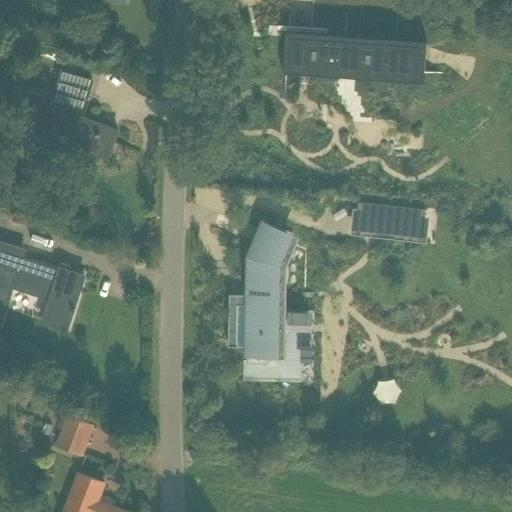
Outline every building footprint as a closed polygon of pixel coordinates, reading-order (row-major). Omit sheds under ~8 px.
[(417,23),(278,23),(278,65),(417,65),(417,23)] [(118,131),(81,116),(92,80),(62,70),(43,131),(56,135),(61,132),(71,136),(68,143),(107,158),(118,131)] [(423,237),(426,209),(358,202),(355,230),(423,237)] [(280,310),(281,263),(291,241),(260,228),(264,220),(261,219),(245,256),(245,294),(244,301),(238,301),(238,294),(229,294),(228,333),(228,346),(244,346),(243,356),(243,382),(313,383),(314,311),(280,310)] [(66,329),(84,275),(60,267),(59,271),(20,259),(23,249),(0,241),(0,321),(11,286),(49,298),(41,321),(66,329)] [(82,454),(93,425),(68,415),(56,445),(82,454)] [(127,511),(97,501),(104,482),(79,473),(64,511),(127,511)]
